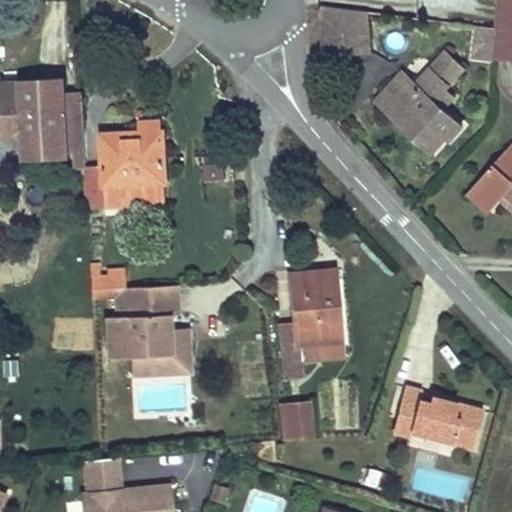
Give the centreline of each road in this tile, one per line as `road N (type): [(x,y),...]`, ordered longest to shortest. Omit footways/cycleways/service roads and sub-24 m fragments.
road 1 (residential): [(304,120),(511,343)]
road 2 (residential): [(304,120),(286,0)]
